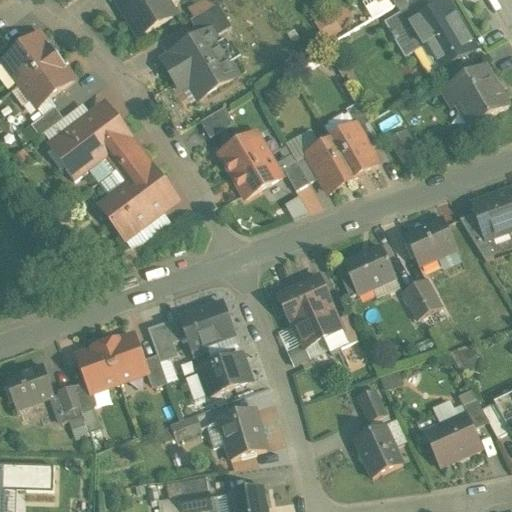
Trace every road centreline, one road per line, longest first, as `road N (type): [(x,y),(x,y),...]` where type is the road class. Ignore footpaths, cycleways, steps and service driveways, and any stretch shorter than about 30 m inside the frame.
road 1 (residential): [(33,0),(144,115),(237,262)]
road 2 (residential): [(237,262),(511,164)]
road 3 (residential): [(237,262),(292,412),(312,504),(324,511)]
road 4 (residential): [(0,340),(237,262)]
